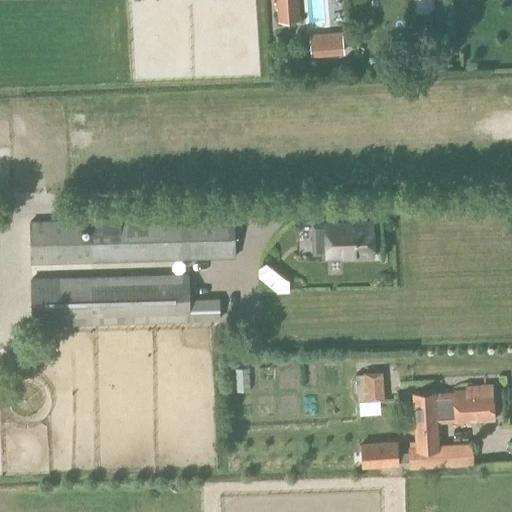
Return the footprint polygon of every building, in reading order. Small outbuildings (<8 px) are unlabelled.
[(276,0),(279,21),(299,19),(297,0),(276,0)] [(312,54),(343,53),(342,37),(311,40),(312,54)] [(31,263),(235,257),(233,215),(30,222),(31,263)] [(355,218),(327,218),(327,253),(328,259),(341,258),(341,261),(373,260),(372,252),(372,222),(355,222),(355,218)] [(260,263),(249,275),(274,298),(285,287),(260,263)] [(186,301),(186,274),(31,278),(32,323),(219,318),(218,300),(186,301)] [(376,451),(361,452),(362,464),(398,462),(398,460),(410,459),(410,465),(472,461),(471,443),(438,445),(436,423),(494,419),(492,384),(467,386),(467,389),(414,392),(417,439),(417,445),(409,445),(410,450),(397,451),(397,440),(376,441),(376,451)] [(361,410),(384,409),(383,389),(360,390),(361,410)]
